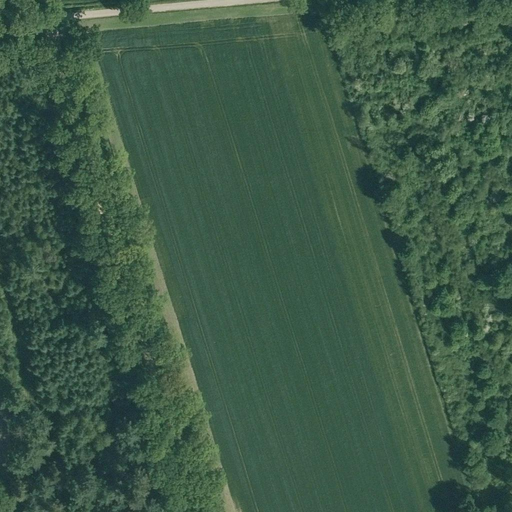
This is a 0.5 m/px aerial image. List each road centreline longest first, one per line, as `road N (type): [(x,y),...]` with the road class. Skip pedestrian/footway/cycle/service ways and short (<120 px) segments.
road 1 (track): [(197,511),(45,18)]
road 2 (track): [(0,259),(25,392),(10,445),(5,511)]
road 3 (unclassified): [(0,22),(242,0)]
